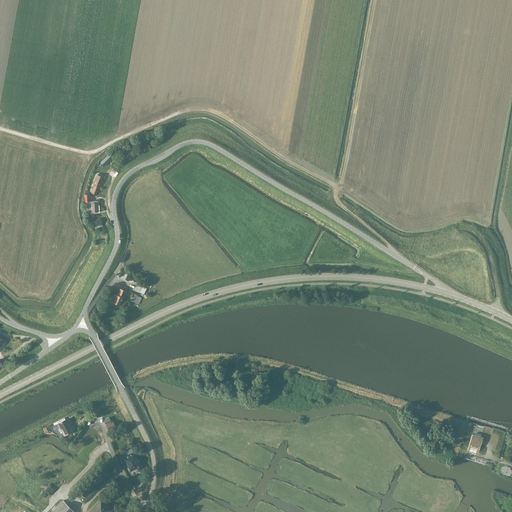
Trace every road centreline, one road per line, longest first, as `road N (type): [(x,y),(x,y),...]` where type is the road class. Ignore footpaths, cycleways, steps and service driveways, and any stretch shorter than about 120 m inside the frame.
road 1 (tertiary): [(82,322),(114,249),(116,189),(127,173),(195,141),(345,224),(446,293)]
road 2 (primary): [(0,394),(176,306),(241,286),(352,277),(446,293)]
road 3 (tertiary): [(146,511),(149,446),(82,322)]
